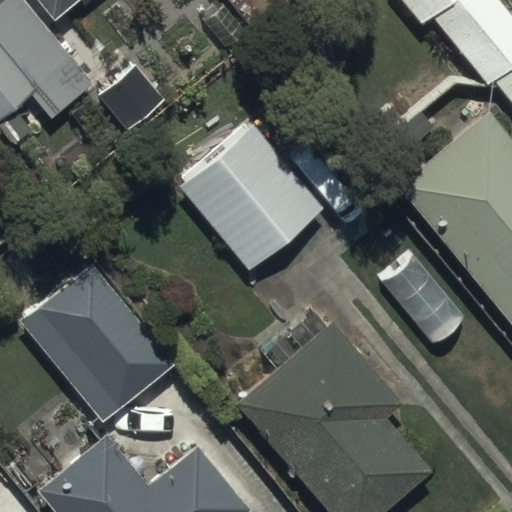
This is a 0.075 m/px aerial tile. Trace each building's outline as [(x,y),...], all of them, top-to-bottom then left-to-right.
[(85,72),(28,0),(0,0),(0,139),(8,150),(38,126),(10,91),(26,79),(45,104),(85,72)] [(511,7),(506,0),(408,0),(413,6),(420,0),(426,0),(482,67),(488,63),(511,92),(511,7)] [(511,126),(483,90),(390,165),(511,314),(511,126)] [(316,194),(246,108),(171,169),(242,255),(316,194)] [(407,244),(375,270),(427,334),(459,308),(407,244)] [(167,348),(84,247),(14,304),(97,405),(167,348)] [(266,352),(229,384),(337,511),(353,511),(422,454),(376,400),(394,386),(324,303),(317,309),(306,296),(255,338),(266,352)] [(96,412),(26,470),(60,511),(215,511),(242,490),(187,424),(139,464),(96,412)] [(0,511),(38,511),(40,511),(0,461),(0,511)]
